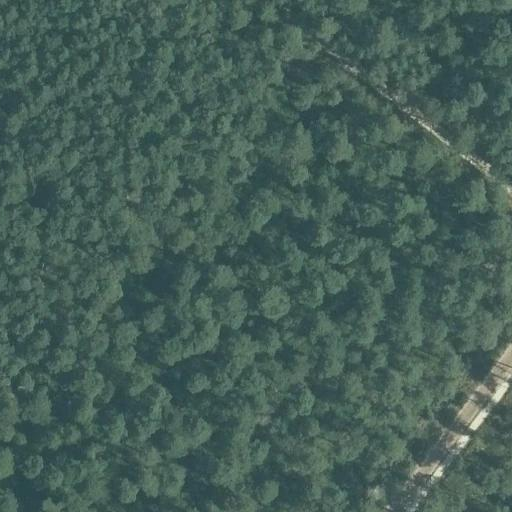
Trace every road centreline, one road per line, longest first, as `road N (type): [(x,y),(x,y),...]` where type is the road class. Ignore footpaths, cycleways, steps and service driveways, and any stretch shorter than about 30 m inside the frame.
road 1 (track): [(273,0),(511,184)]
road 2 (track): [(511,352),(388,511)]
